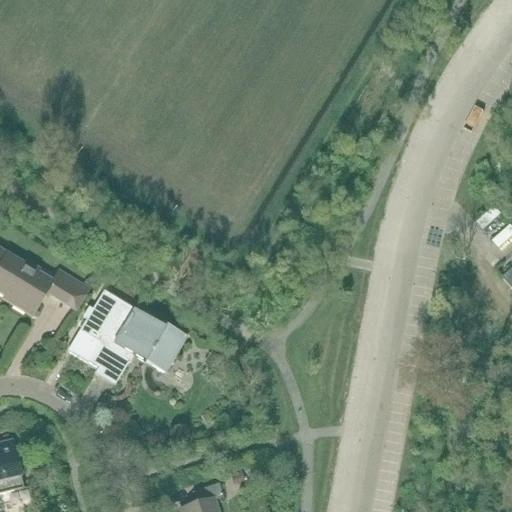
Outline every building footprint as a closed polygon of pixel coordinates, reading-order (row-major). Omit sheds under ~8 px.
[(25,265),(24,267),(0,252),(0,294),(5,298),(3,301),(32,319),(46,295),(75,313),(88,291),(58,273),(52,284),(37,275),(38,272),(25,265)] [(511,270),(502,279),(511,290),(511,270)] [(150,318),(148,321),(103,294),(92,312),(88,310),(82,320),(86,322),(67,353),(87,365),(87,364),(98,371),(95,376),(114,388),(129,363),(130,364),(135,355),(145,361),(144,363),(165,376),(187,340),(150,318)] [(217,368),(221,361),(218,359),(218,358),(210,353),(204,364),(212,369),(213,366),(217,368)] [(0,496),(23,491),(11,444),(0,446),(0,496)] [(234,486),(243,483),(240,474),(231,477),(234,486)] [(215,511),(213,502),(222,499),(218,486),(192,495),(196,508),(182,511),(215,511)]
